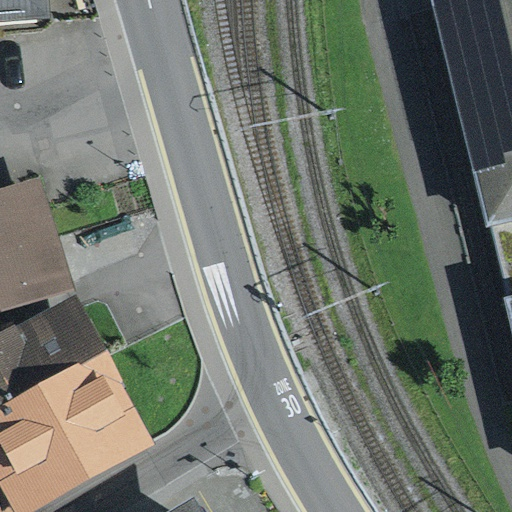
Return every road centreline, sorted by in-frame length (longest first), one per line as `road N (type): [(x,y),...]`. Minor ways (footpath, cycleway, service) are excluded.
road 1 (tertiary): [(147,0),(210,226),(274,395)]
road 2 (residential): [(274,395),(77,511)]
road 3 (tertiary): [(274,395),(341,511)]
